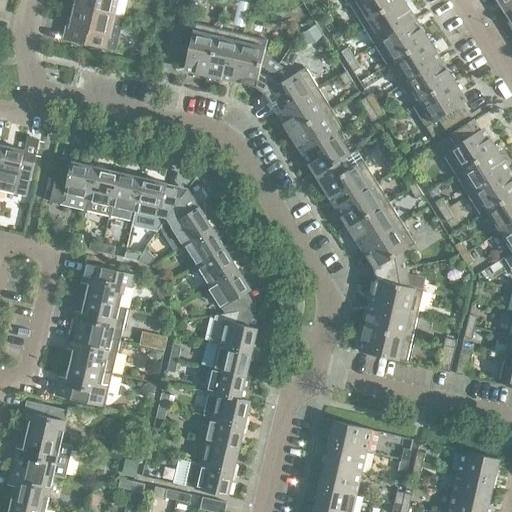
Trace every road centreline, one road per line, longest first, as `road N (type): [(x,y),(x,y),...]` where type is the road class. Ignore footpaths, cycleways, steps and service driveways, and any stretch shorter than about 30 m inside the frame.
road 1 (residential): [(316,369),(329,300),(230,137),(39,92)]
road 2 (residential): [(2,380),(28,373),(56,258),(5,247),(0,272)]
road 3 (residential): [(511,420),(316,369)]
road 4 (residential): [(262,511),(289,394),(316,369)]
